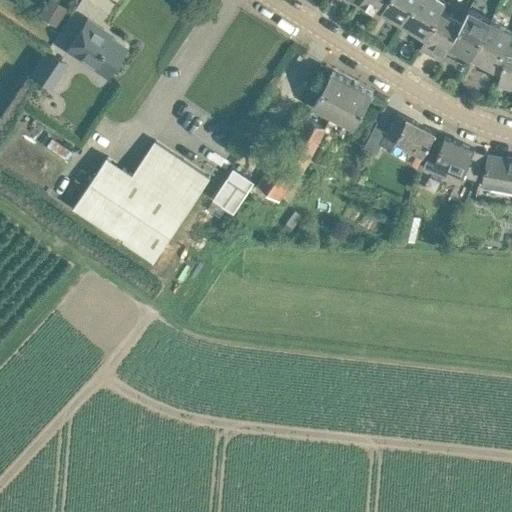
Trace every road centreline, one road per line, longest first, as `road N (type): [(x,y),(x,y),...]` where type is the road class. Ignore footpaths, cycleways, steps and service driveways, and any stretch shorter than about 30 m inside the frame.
road 1 (track): [(511,372),(180,326),(0,204)]
road 2 (tertiary): [(511,133),(458,115),(273,0)]
